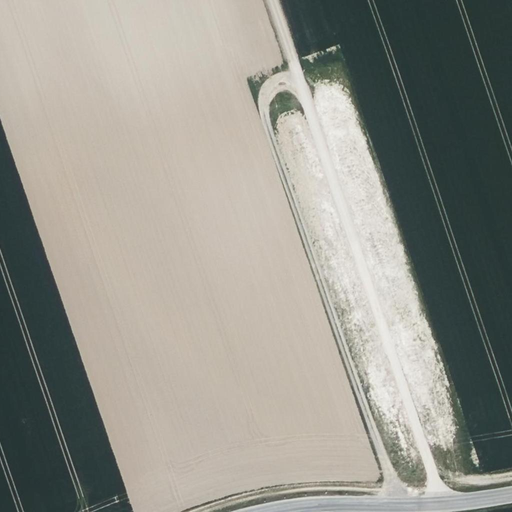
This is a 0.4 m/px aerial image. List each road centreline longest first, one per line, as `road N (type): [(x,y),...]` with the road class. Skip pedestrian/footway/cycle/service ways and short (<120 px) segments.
road 1 (track): [(270,0),(442,504)]
road 2 (tertiary): [(511,494),(263,511)]
